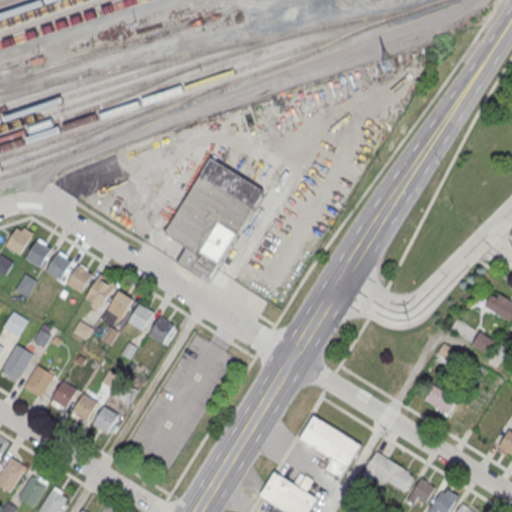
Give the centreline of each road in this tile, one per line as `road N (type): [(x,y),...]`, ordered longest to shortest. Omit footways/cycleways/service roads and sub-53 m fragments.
road 1 (residential): [(511,496),(29,203)]
road 2 (secondary): [(404,179),(195,511)]
road 3 (residential): [(511,209),(405,312),(384,310),(339,281)]
road 4 (secondary): [(511,13),(404,179)]
road 5 (residential): [(165,511),(0,410)]
